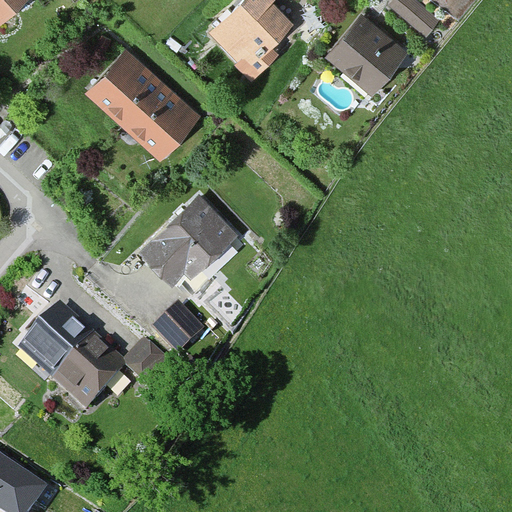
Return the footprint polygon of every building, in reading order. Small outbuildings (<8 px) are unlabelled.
[(0,0),(0,21),(21,0),(0,0)] [(293,24),(269,0),(234,0),(201,31),(249,81),(278,54),(270,46),(293,24)] [(435,20),(407,0),(392,0),(386,8),(423,36),(435,20)] [(406,53),(357,13),(320,59),(369,98),(406,53)] [(116,128),(162,81),(124,45),(79,92),(116,128)] [(162,81),(116,128),(153,164),(199,117),(162,81)] [(236,234),(195,193),(132,253),(164,286),(176,274),(185,283),(236,234)] [(47,382),(88,335),(55,306),(14,352),(47,382)] [(150,334),(175,358),(201,332),(176,307),(150,334)] [(88,335),(47,382),(81,411),(122,364),(88,335)] [(144,342),(133,353),(156,375),(166,364),(144,342)] [(145,386),(156,375),(133,353),(122,364),(145,386)] [(32,511),(47,490),(0,457),(0,511),(32,511)]
